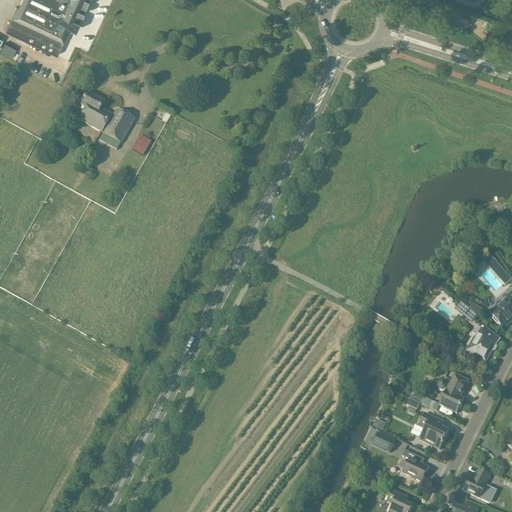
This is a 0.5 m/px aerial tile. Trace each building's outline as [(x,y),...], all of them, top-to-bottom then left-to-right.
[(23,0),(24,0),(23,0),(22,2),(23,2),(20,9),(16,8),(12,18),(43,32),(40,38),(61,48),(69,31),(71,33),(72,32),(69,31),(71,28),(73,29),(74,29),(71,27),(75,20),(79,22),(81,18),(82,18),(82,17),(81,17),(85,9),(86,9),(86,8),(85,8),(89,0),(90,0),(23,0)] [(5,42),(0,51),(12,58),(17,49),(5,42)] [(80,121),(101,133),(111,116),(100,110),(103,103),(87,94),(80,107),(86,110),(80,121)] [(102,135),(121,145),(135,121),(116,110),(102,135)] [(140,136),(131,150),(142,157),(151,143),(140,136)] [(507,284),(511,279),(511,278),(499,266),(494,271),(507,284)] [(488,311),(503,329),(511,322),(511,320),(511,318),(511,292),(506,297),(508,300),(501,306),(499,306),(496,309),(496,310),(497,312),(492,316),(488,311)] [(461,302),(457,307),(474,322),(479,316),(474,312),(470,309),(469,309),(461,302)] [(469,308),(469,309),(470,309),(474,312),(478,307),(473,303),(469,308)] [(466,351),(462,358),(474,365),(478,358),(484,362),(486,361),(492,352),(491,352),(491,351),(492,352),(494,351),(496,350),(496,348),(496,346),(495,345),(499,340),(483,327),(477,337),(474,339),(467,351),(466,351)] [(456,345),(452,352),(460,357),(464,350),(456,345)] [(446,391),(439,406),(457,414),(460,408),(461,409),(462,406),(461,406),(464,400),(460,398),(468,382),(455,375),(449,388),(446,386),(445,383),(443,382),(440,383),(438,386),(439,389),(442,390),(445,389),(447,390),(447,391),(446,391)] [(423,396),(420,403),(436,411),(440,404),(423,396)] [(409,399),(406,405),(417,410),(419,405),(409,399)] [(419,427),(425,430),(420,441),(439,451),(442,445),(443,445),(444,443),(443,443),(448,432),(441,429),(444,423),(425,414),(419,427)] [(378,433),(372,445),(391,454),(396,442),(378,433)] [(409,460),(402,474),(421,484),(420,487),(424,478),(427,477),(426,474),(429,468),(428,469),(414,462),(416,456),(405,451),(402,457),(403,457),(409,460)] [(470,479),(464,491),(480,499),(480,498),(481,499),(481,500),(489,504),(489,502),(491,498),(492,496),(492,494),(491,492),(490,491),(489,489),(487,488),(487,487),(486,488),(485,488),(486,487),(485,486),(490,476),(479,471),(474,481),(470,479)] [(408,498),(392,491),(387,503),(393,505),(390,511),(389,511),(410,511),(413,507),(405,504),(408,498)]
